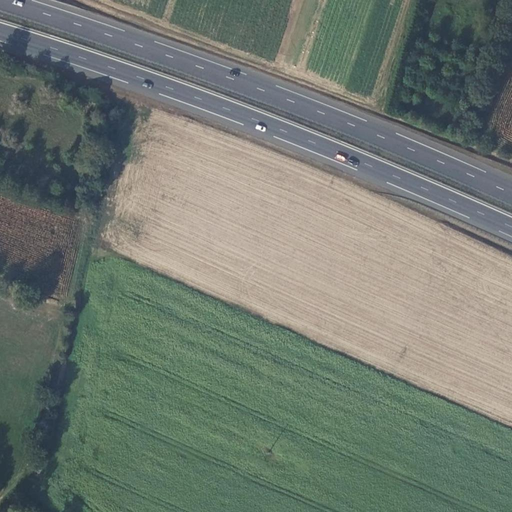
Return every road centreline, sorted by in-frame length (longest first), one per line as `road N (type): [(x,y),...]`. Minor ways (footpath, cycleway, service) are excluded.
road 1 (trunk): [(0,32),(229,110),(511,229)]
road 2 (trunk): [(511,195),(232,79),(0,1)]
road 3 (track): [(78,202),(89,223),(35,440),(22,475),(0,499)]
